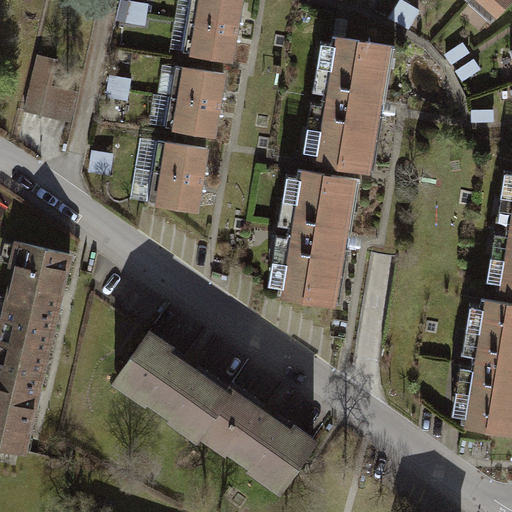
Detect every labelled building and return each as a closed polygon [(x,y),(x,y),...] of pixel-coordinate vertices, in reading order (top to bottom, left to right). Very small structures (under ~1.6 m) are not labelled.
[(125,0),(122,19),(150,23),(153,3),(135,0),(125,0)] [(242,0),(193,0),(185,52),(233,60),(242,0)] [(511,1),(511,0),(470,0),(493,21),(511,1)] [(396,46),(334,37),(316,162),(377,171),(396,46)] [(226,74),(179,66),(168,129),(215,137),(226,74)] [(77,93),(35,82),(28,109),(70,119),(77,93)] [(208,149),(162,142),(152,203),(198,210),(208,149)] [(362,180),(301,171),(282,296),(343,306),(362,180)] [(511,206),(499,288),(511,290),(511,206)] [(71,255),(17,242),(12,265),(18,267),(0,343),(0,447),(25,453),(71,255)] [(511,304),(484,300),(464,424),(511,431),(511,304)] [(201,432),(231,389),(153,334),(121,379),(199,435),(201,432)] [(231,389),(201,432),(281,488),(314,441),(234,385),(231,389)]
